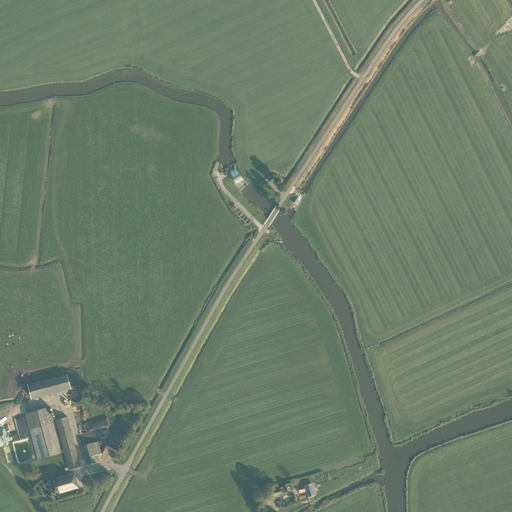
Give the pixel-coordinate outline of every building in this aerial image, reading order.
[(242,180),(236,169),(230,173),(236,183),(239,181),(242,180)] [(31,400),(71,389),(67,374),(27,385),(31,400)] [(61,451),(49,407),(25,414),(37,460),(64,453),(69,471),(81,468),(67,417),(55,420),(63,450),(61,451)] [(121,417),(120,421),(124,423),(124,424),(130,427),(132,422),(121,417)] [(89,465),(99,462),(97,455),(102,454),(98,441),(83,445),(89,465)] [(74,478),(73,474),(56,479),(57,480),(49,482),(53,495),(59,493),(59,494),(78,489),(75,478),(74,478)] [(273,496),(282,494),(286,493),(285,492),(290,490),(293,488),(292,483),(283,485),(283,487),(274,489),(275,490),(271,491),(273,496)] [(312,484),(305,485),(308,497),(314,495),(312,484)]
